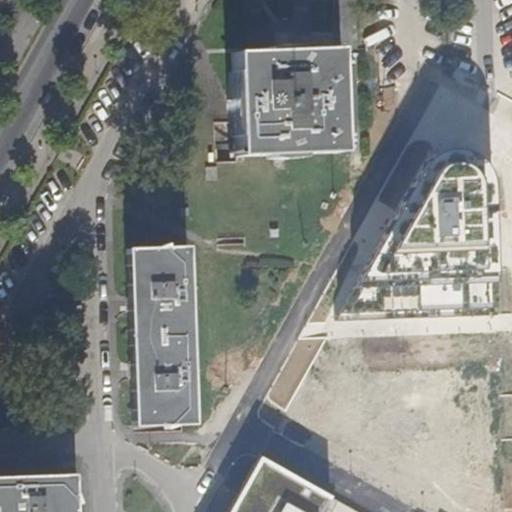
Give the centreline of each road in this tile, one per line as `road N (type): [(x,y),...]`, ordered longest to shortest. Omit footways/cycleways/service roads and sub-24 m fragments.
road 1 (residential): [(100,448),(87,190),(194,0)]
road 2 (residential): [(238,426),(422,84)]
road 3 (residential): [(387,511),(238,426)]
road 4 (tertiary): [(0,138),(81,0)]
